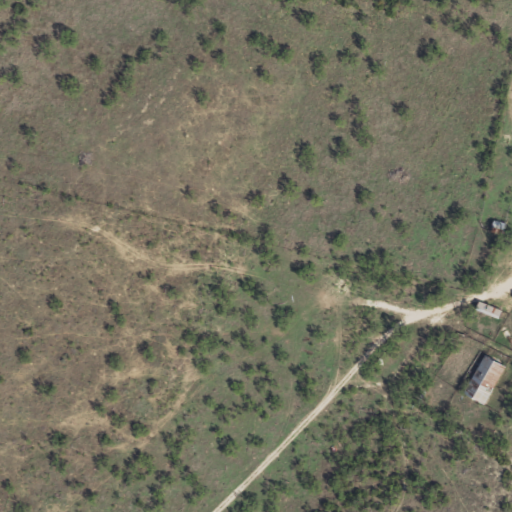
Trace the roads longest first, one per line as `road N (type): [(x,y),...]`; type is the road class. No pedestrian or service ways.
road 1 (residential): [(245,511),(430,325),(511,273)]
road 2 (residential): [(505,275),(511,144)]
